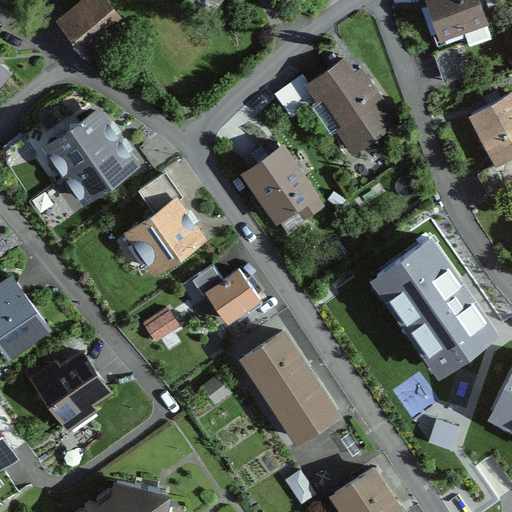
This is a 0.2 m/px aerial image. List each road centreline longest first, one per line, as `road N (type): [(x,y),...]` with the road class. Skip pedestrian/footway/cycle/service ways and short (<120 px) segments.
road 1 (residential): [(452,511),(192,131)]
road 2 (residential): [(192,131),(0,8)]
road 3 (residential): [(360,0),(192,131)]
